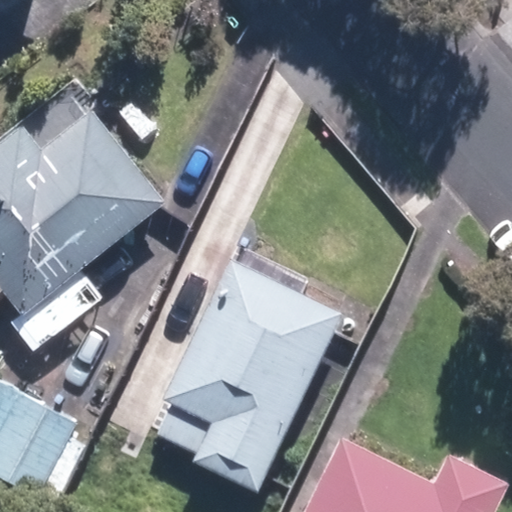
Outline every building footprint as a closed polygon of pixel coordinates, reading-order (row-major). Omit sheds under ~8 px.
[(0,295),(6,291),(24,313),(14,321),(38,352),(108,296),(87,269),(172,202),(98,109),(47,148),(28,123),(0,145),(0,295)] [(264,492),(349,311),(306,291),(312,277),(248,247),(241,262),(228,256),(162,395),(173,400),(159,430),(200,449),(195,460),(264,492)] [(75,437),(83,421),(0,378),(0,474),(59,505),(90,444),(75,437)] [(148,511),(172,465),(109,434),(76,499),(101,511),(148,511)] [(499,511),(511,488),(511,479),(452,452),(439,480),(345,436),(309,511),(499,511)]
